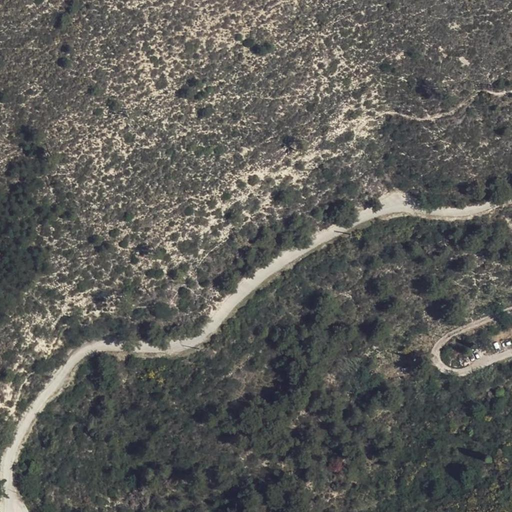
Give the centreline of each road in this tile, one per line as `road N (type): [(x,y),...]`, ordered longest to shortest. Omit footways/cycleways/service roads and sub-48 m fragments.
road 1 (unclassified): [(511,200),(456,212),(368,215),(252,283),(199,334),(170,347),(105,344),(83,352),(15,444),(7,511)]
road 2 (track): [(511,310),(434,349),(435,361),(451,371),(511,354)]
